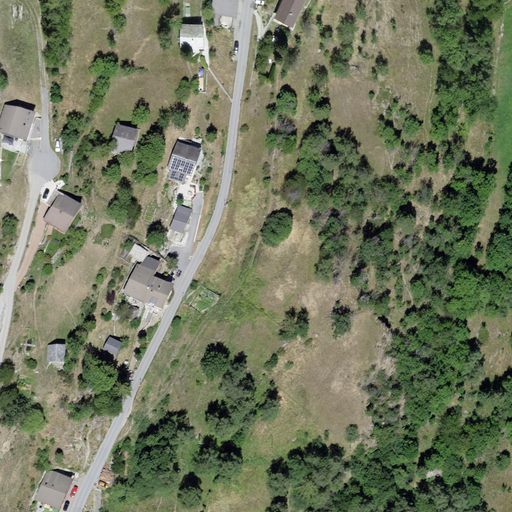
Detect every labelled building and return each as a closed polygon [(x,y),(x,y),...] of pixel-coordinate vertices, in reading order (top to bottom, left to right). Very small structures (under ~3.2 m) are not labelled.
[(213,0),(212,13),(234,18),(236,0),(213,0)] [(286,0),(279,17),(296,25),(308,0),(286,0)] [(201,27),(182,26),(182,47),(201,47),(201,27)] [(0,134),(31,144),(40,116),(8,106),(0,131),(0,134)] [(142,133),(118,127),(113,149),(137,154),(142,133)] [(207,151),(181,142),(172,170),(198,178),(207,151)] [(88,206),(60,193),(47,221),(75,234),(88,206)] [(197,212),(182,206),(173,231),(188,236),(197,212)] [(139,299),(161,310),(174,286),(153,276),(159,264),(139,254),(122,289),(139,298),(139,299)] [(120,344),(110,339),(105,348),(115,353),(120,344)] [(69,346),(51,346),(51,363),(69,364),(69,346)] [(50,472),(38,500),(64,511),(76,483),(50,472)]
